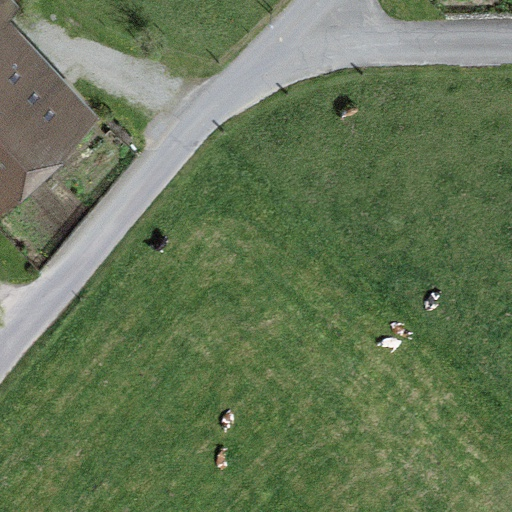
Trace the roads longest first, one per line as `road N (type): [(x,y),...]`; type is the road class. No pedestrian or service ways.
road 1 (residential): [(268,70),(0,377)]
road 2 (residential): [(511,55),(268,70)]
